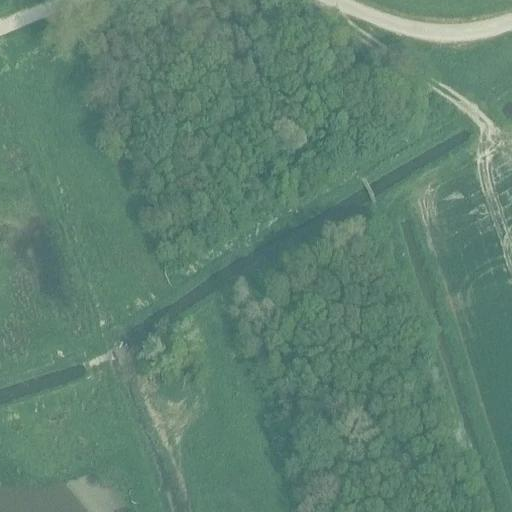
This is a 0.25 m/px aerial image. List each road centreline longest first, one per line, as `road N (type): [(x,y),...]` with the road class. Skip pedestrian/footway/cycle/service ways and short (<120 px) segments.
road 1 (track): [(386,226),(377,207),(487,136),(466,101),(329,22),(332,0)]
road 2 (track): [(471,110),(173,277)]
road 3 (track): [(481,511),(386,226)]
road 4 (track): [(377,207),(231,302),(223,332),(233,382)]
road 5 (unclassified): [(338,0),(434,31),(511,22)]
